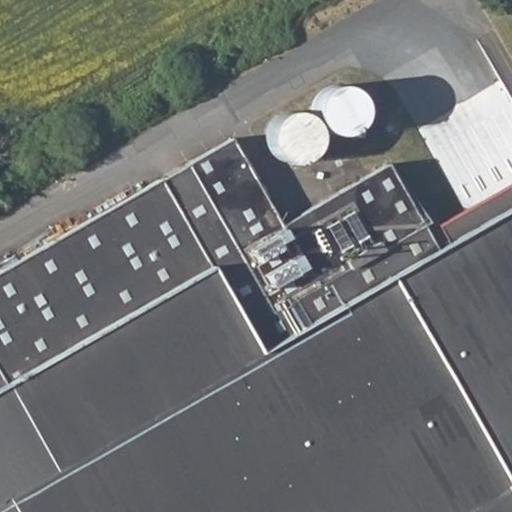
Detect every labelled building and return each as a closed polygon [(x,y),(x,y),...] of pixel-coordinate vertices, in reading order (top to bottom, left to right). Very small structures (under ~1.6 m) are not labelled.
[(312,106),(311,110),(313,117),(315,121),(319,127),(326,131),(333,133),(338,133),(344,131),(349,129),(353,125),(357,119),(358,115),(359,112),(359,107),(357,101),(356,97),(353,93),(348,89),(342,86),(338,85),(333,85),(327,86),(323,88),(318,91),(315,96),(312,101),(312,106)] [(282,107),(264,148),(297,162),(314,121),(282,107)] [(229,136),(183,162),(269,312),(420,224),(388,169),(384,162),(298,213),(304,223),(284,234),(279,223),(229,136)] [(183,162),(157,177),(258,352),(435,250),(420,224),(269,312),(183,162)] [(258,352),(157,177),(0,268),(0,511),(511,511),(511,190),(471,214),(478,226),(472,229),(466,217),(441,231),(447,243),(435,250),(258,352)] [(298,213),(279,223),(284,234),(304,223),(298,213)] [(471,214),(466,217),(472,229),(478,226),(471,214)]
